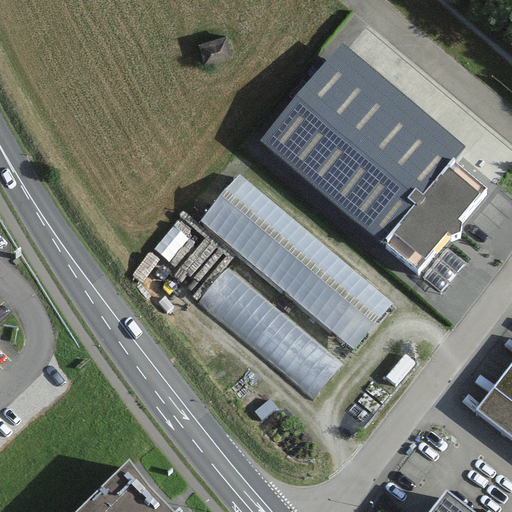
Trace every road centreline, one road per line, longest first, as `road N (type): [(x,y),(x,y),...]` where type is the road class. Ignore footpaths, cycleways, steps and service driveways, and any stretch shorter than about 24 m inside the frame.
road 1 (primary): [(0,144),(149,373),(263,511)]
road 2 (unknown): [(369,460),(171,289)]
road 3 (unclassified): [(0,269),(30,310),(39,339),(34,357),(0,393)]
